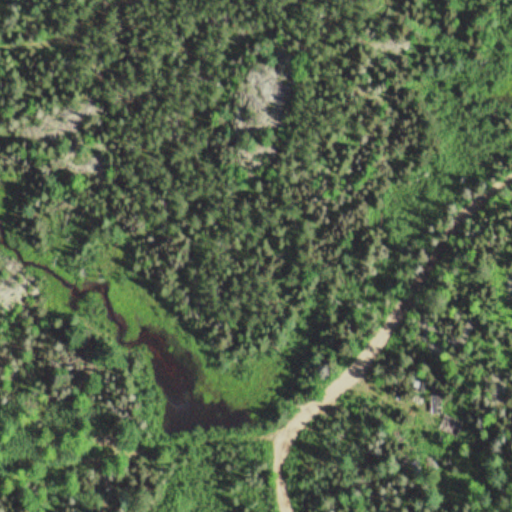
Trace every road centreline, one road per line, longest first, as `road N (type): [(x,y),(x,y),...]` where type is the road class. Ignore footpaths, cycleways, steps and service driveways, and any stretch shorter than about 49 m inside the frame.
road 1 (track): [(275,434),(0,474)]
road 2 (track): [(138,0),(80,27),(0,46)]
